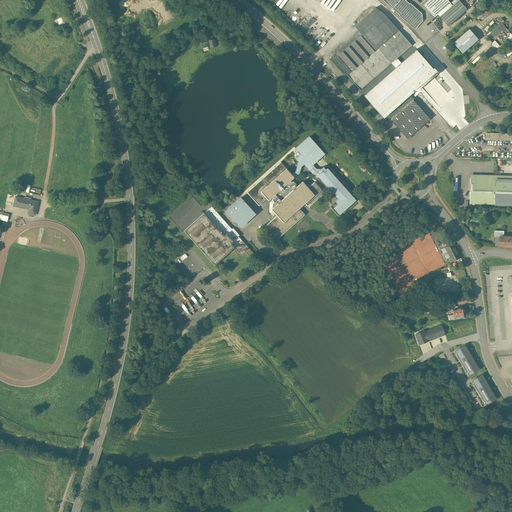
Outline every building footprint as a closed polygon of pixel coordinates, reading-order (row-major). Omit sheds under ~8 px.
[(383,0),(400,15),(410,4),(405,0),(383,0)] [(430,0),(425,5),(435,16),(450,3),(447,0),(430,0)] [(458,0),(440,16),(448,26),(467,9),(458,0)] [(421,14),(410,4),(400,15),(415,28),(422,21),(421,14)] [(381,12),(376,8),(355,26),(360,32),(362,29),(392,63),(397,58),(384,43),(399,30),(398,30),(386,16),(381,12)] [(486,35),(490,39),(506,26),(502,22),(486,35)] [(511,32),(507,26),(490,39),(493,42),(496,39),(503,48),(511,41),(511,32)] [(399,30),(384,43),(397,58),(414,43),(401,28),(399,30)] [(392,63),(362,29),(360,32),(343,46),(340,48),(340,49),(335,53),(331,57),(347,75),(348,76),(348,75),(361,90),(360,90),(361,90),(392,63)] [(453,43),(458,48),(462,54),(478,39),(474,34),(469,29),(453,43)] [(433,69),(416,49),(364,96),(384,118),(415,90),(416,91),(433,77),(439,73),(434,68),(433,69)] [(413,100),(391,120),(408,139),(430,119),(413,100)] [(426,130),(418,136),(429,148),(436,142),(426,130)] [(309,137),(296,149),(298,151),(296,154),(297,155),(295,157),(299,162),(296,172),(293,175),(294,177),(299,173),(301,165),(304,163),(306,160),(311,165),(324,153),(309,137)] [(355,200),(327,169),(325,170),(323,168),(319,171),(316,171),(311,165),(306,160),(304,163),(316,176),(319,177),(340,199),(338,201),(340,203),(334,208),(340,214),(355,200)] [(293,175),(281,162),(247,192),(247,193),(259,205),(271,195),(274,198),(273,199),(273,200),(275,203),(276,203),(277,202),(286,213),(286,216),(282,220),(277,224),(279,225),(273,230),(270,233),(276,240),(277,240),(305,215),(305,214),(300,208),(305,203),(307,206),(308,206),(323,192),(323,191),(315,182),(309,187),(303,181),(296,187),(295,186),(296,185),(296,184),(294,181),(293,181),(292,182),(290,181),(294,177),(293,175)] [(496,179),(485,178),(481,174),(476,178),(470,178),(470,204),(495,204),(496,179)] [(511,179),(496,179),(495,204),(511,204),(511,179)] [(38,202),(16,197),(14,206),(19,207),(19,206),(22,207),(22,208),(28,209),(28,207),(30,208),(29,212),(30,214),(34,215),(35,214),(38,202)] [(241,198),(226,210),(241,226),(252,216),(249,213),(252,210),(241,198)] [(212,206),(204,213),(235,247),(242,240),(212,206)] [(9,213),(2,211),(0,210),(0,218),(7,221),(9,213)] [(235,247),(204,213),(184,231),(215,265),(234,247),(235,247)] [(276,214),(268,221),(268,224),(273,230),(279,225),(277,224),(282,220),(276,214)] [(504,232),(495,232),(494,245),(500,246),(500,236),(504,237),(504,232)] [(511,236),(504,237),(500,236),(500,246),(511,245),(511,236)] [(235,247),(234,247),(238,252),(242,249),(250,257),(254,254),(242,240),(235,247)] [(461,257),(453,243),(452,243),(449,244),(449,245),(445,247),(450,257),(449,258),(451,262),(461,257)] [(463,308),(453,309),(454,317),(464,315),(464,314),(463,312),(463,308)] [(441,325),(425,332),(428,341),(445,335),(441,325)] [(428,341),(425,332),(424,331),(415,334),(419,344),(428,341)] [(464,346),(455,351),(469,374),(478,369),(464,346)] [(482,375),(473,380),(487,404),(496,399),(482,375)]
